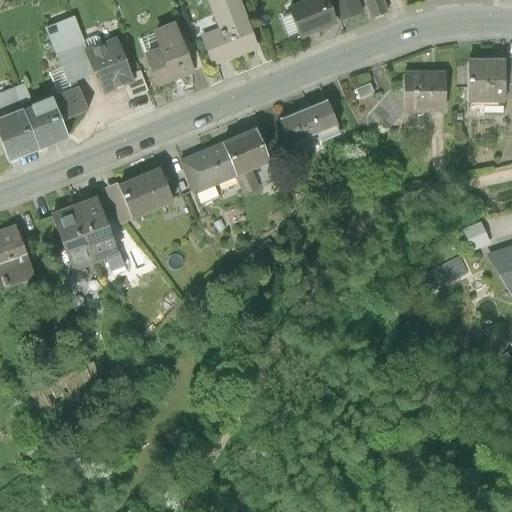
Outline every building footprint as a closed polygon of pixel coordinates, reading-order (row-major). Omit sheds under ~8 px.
[(260,53),(242,0),(197,0),(220,66),(260,53)] [(335,20),(327,0),(311,0),(289,9),(300,35),(335,20)] [(327,0),(342,33),(366,23),(356,0),(327,0)] [(382,0),(370,0),(366,2),(371,16),(387,10),(382,0)] [(173,30),(146,39),(160,82),(187,73),(173,30)] [(138,94),(120,41),(90,51),(107,104),(138,94)] [(504,61),(468,61),(468,100),(504,99),(504,61)] [(444,75),(405,75),(405,112),(444,112),(444,75)] [(54,100),(20,111),(36,151),(68,140),(54,100)] [(341,134),(327,101),(280,121),(290,146),(317,134),(321,143),(341,134)] [(36,151),(20,111),(0,117),(0,147),(4,161),(36,151)] [(248,135),(218,147),(228,175),(259,163),(248,135)] [(198,187),(228,175),(218,147),(187,159),(198,187)] [(176,198),(160,167),(121,188),(138,219),(176,198)] [(95,199),(71,209),(90,256),(114,246),(95,199)] [(66,266),(90,256),(71,209),(47,219),(66,266)] [(0,269),(27,257),(14,231),(0,237),(0,269)] [(511,248),(487,257),(511,296),(511,248)] [(84,368),(21,394),(34,425),(52,418),(49,410),(94,392),(84,368)]
